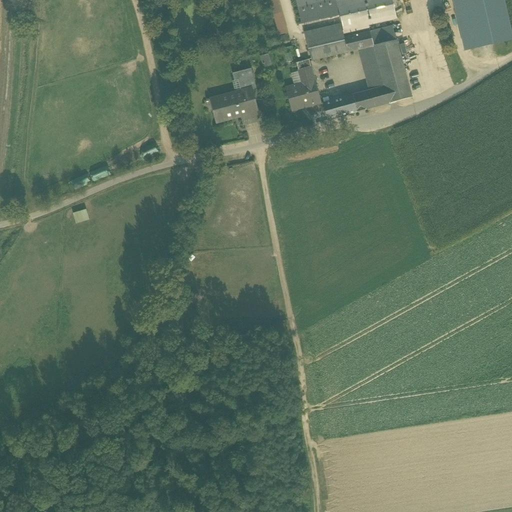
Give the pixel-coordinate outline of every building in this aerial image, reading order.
[(268,0),(270,5),(279,35),(286,33),(276,0),(268,0)] [(339,15),(336,0),(326,0),(297,7),(301,24),(339,15)] [(311,61),(348,53),(343,38),(370,32),(368,25),(396,19),(391,0),(336,0),(339,15),(341,24),(342,31),(340,25),(303,33),(311,61)] [(461,0),(451,0),(464,52),(473,49),(461,0)] [(502,0),(461,0),(473,49),(511,40),(502,0)] [(341,24),(339,15),(301,24),(303,33),(340,25),(341,24)] [(369,91),(360,94),(364,111),(412,98),(396,40),(392,27),(370,32),(343,38),(348,53),(358,50),(373,47),(384,87),(369,91)] [(358,50),(369,91),(384,87),(373,47),(358,50)] [(290,53),(284,54),(287,63),(293,61),(290,53)] [(268,54),(260,56),(263,68),(272,66),(268,54)] [(296,63),(298,70),(311,67),(309,60),(296,63)] [(285,88),(291,111),(301,109),(300,107),(311,104),(320,102),(311,67),(298,70),(298,72),(301,84),(294,86),(285,88)] [(213,107),(217,122),(240,116),(239,109),(255,105),(251,89),(255,88),(250,69),(249,69),(239,71),(241,79),(244,90),(235,92),(211,99),(211,100),(215,99),(217,106),(213,107)] [(241,79),(239,71),(232,73),(234,81),(241,79)] [(294,86),(301,84),(298,72),(290,74),(294,86)] [(235,92),(244,90),(241,79),(234,81),(232,81),(235,92)] [(358,113),(364,111),(360,94),(353,95),(358,113)] [(328,121),(358,113),(353,95),(323,104),(328,121)] [(240,116),(243,125),(259,120),(255,105),(239,109),(240,116)] [(121,157),(125,167),(157,155),(154,145),(121,157)] [(86,209),(72,213),(76,224),(89,221),(86,209)]
